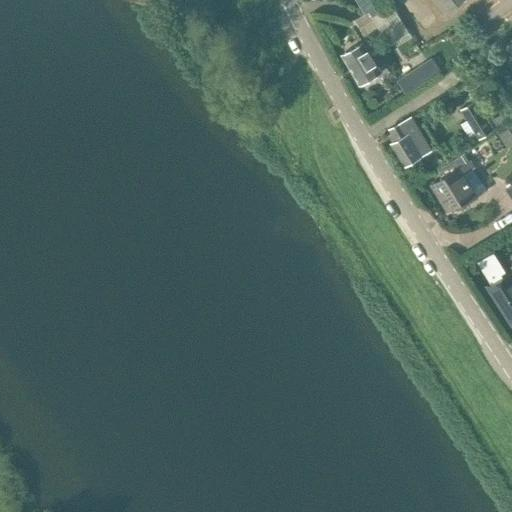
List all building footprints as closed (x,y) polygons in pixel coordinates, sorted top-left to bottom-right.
[(367,9),(388,43),(402,35),(379,0),(355,0),(363,12),(367,9)] [(434,0),(447,15),(464,0),(434,0)] [(360,86),(381,74),(363,44),(343,56),(360,86)] [(406,93),(442,72),(434,59),(398,79),(406,93)] [(494,130),(475,100),(460,109),(479,140),(494,130)] [(502,112),(491,120),(497,128),(508,121),(502,112)] [(405,166),(431,149),(413,121),(393,133),(398,141),(392,145),(405,166)] [(466,165),(432,186),(448,211),(462,203),(464,207),(485,195),(470,171),(466,165)] [(511,273),(489,288),(511,324),(511,273)]
